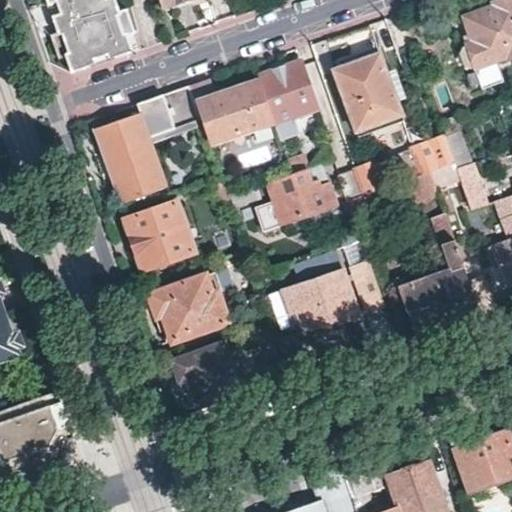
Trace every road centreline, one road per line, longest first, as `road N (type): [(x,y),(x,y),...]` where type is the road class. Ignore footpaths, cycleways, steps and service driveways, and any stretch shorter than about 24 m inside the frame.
road 1 (residential): [(53,107),(176,466)]
road 2 (residential): [(511,367),(294,438),(176,466)]
road 3 (residential): [(360,0),(53,107)]
road 4 (residential): [(104,490),(0,187)]
